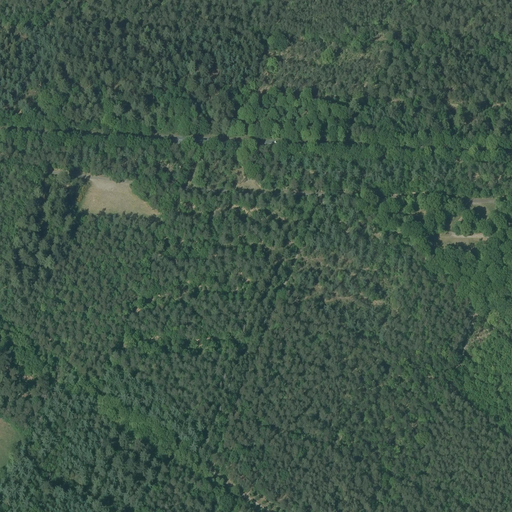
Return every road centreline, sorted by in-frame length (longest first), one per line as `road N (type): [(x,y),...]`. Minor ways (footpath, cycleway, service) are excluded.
road 1 (primary): [(511,150),(0,131)]
road 2 (track): [(0,326),(271,511)]
road 3 (track): [(0,344),(236,506)]
road 4 (unknown): [(453,511),(402,478),(284,431),(268,443),(233,511)]
road 5 (track): [(328,195),(371,231),(511,235)]
